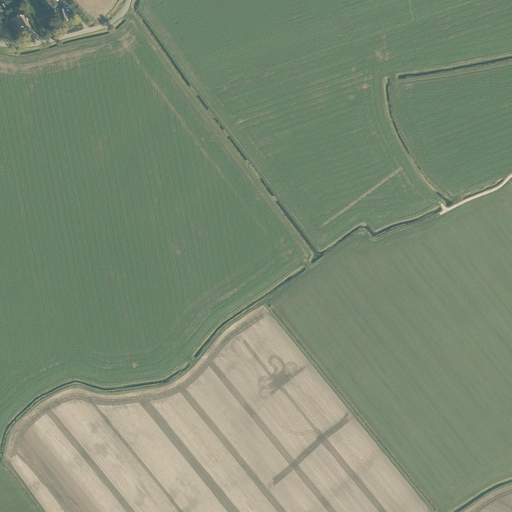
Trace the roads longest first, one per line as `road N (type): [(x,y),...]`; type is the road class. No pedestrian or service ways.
road 1 (track): [(251,313),(358,235),(373,242),(439,214)]
road 2 (unclassified): [(0,45),(95,31),(130,0)]
